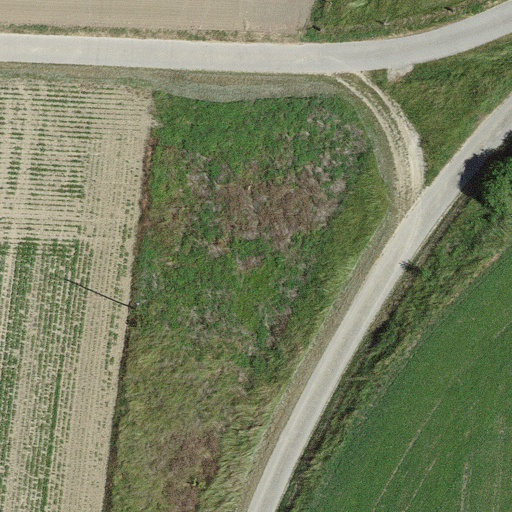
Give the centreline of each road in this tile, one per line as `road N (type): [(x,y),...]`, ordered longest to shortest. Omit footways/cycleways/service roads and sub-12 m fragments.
road 1 (track): [(511,19),(456,42),(316,62),(0,49)]
road 2 (track): [(511,118),(410,246),(309,422),(269,511)]
